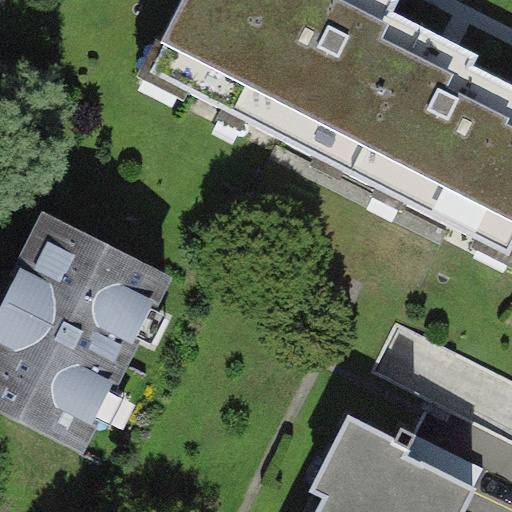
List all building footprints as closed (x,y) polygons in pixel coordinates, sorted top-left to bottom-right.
[(317,159),(324,144),(393,17),(400,2),(395,0),(190,0),(166,48),(203,65),(189,94),(224,112),(235,91),(261,96),(246,123),(317,159)] [(488,218),(511,230),(511,89),(473,69),(478,60),(393,17),(324,144),(351,158),(344,172),(379,190),(386,176),(409,187),(405,204),(477,241),(488,218)] [(165,280),(50,222),(0,321),(0,407),(80,448),(165,280)] [(471,399),(481,359),(447,351),(437,391),(471,399)] [(396,443),(351,421),(332,460),(345,467),(322,511),(461,511),(473,490),(407,458),(412,448),(418,436),(403,429),(396,443)]
